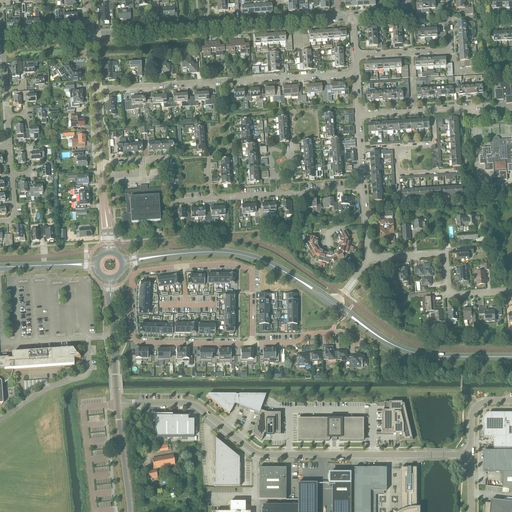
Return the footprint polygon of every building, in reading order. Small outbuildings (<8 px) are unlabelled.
[(101,22),(109,21),(108,8),(109,8),(109,3),(103,4),(103,8),(100,8),(101,22)] [(39,27),(38,12),(42,12),(42,5),(38,6),(38,10),(34,11),(35,19),(32,19),(33,28),(39,27)] [(174,12),(174,8),(162,9),(163,18),(169,17),(170,16),(171,17),(176,17),(176,12),(174,12)] [(64,13),(64,10),(55,10),(55,15),(56,15),(56,18),(59,18),(62,18),(62,17),(64,17),(65,21),(72,20),(72,23),(76,22),(76,20),(76,13),(69,14),(69,13),(64,13)] [(131,20),(130,10),(118,11),(119,20),(127,19),(127,20),(131,20)] [(434,29),(430,29),(431,38),(437,38),(437,40),(440,40),(440,33),(437,34),(437,29),(436,29),(436,25),(434,25),(434,29)] [(368,35),(377,34),(381,34),(381,31),(377,32),(377,28),(369,28),(369,26),(364,26),(364,29),(368,28),(368,35)] [(425,38),(424,30),(424,26),(421,26),(421,30),(418,30),(418,32),(415,33),(416,41),(418,41),(419,39),(420,39),(420,41),(425,41),(425,38)] [(402,39),(393,39),(394,45),(395,45),(395,48),(402,47),(402,45),(403,45),(402,45),(406,44),(406,42),(402,42),(402,39)] [(234,52),(237,51),(237,40),(229,41),(230,46),(225,46),(226,52),(227,51),(227,56),(235,55),(234,52)] [(237,40),(237,51),(240,51),(240,55),(247,54),(247,50),(249,50),(248,44),(244,45),(244,40),(237,40)] [(377,40),(369,41),(369,47),(378,47),(378,49),(382,49),(382,46),(382,44),(378,44),(377,40)] [(210,53),(213,53),(212,42),(205,43),(205,47),(201,48),(201,53),(203,53),(203,57),(210,57),(210,53)] [(212,42),(213,53),(215,53),(215,56),(222,56),(222,52),(224,52),(224,46),(219,46),(219,42),(212,42)] [(191,65),(191,56),(179,57),(179,62),(182,62),(183,68),(188,68),(189,73),(197,73),(197,64),(191,65)] [(166,66),(166,58),(158,59),(158,61),(157,61),(158,70),(164,70),(164,75),(177,74),(176,66),(166,66)] [(137,68),(138,78),(142,77),(141,61),(129,62),(130,69),(137,68)] [(25,72),(25,74),(34,73),(33,62),(29,63),(29,66),(25,67),(24,63),(21,63),(22,72),(25,72)] [(11,68),(12,77),(19,77),(19,73),(22,72),(21,63),(18,63),(14,63),(15,68),(11,68)] [(117,63),(107,63),(107,67),(105,67),(105,79),(109,79),(109,81),(116,80),(116,74),(113,74),(112,66),(117,66),(117,63)] [(67,72),(63,67),(57,71),(61,76),(65,74),(67,76),(68,76),(69,76),(71,79),(81,78),(80,71),(76,71),(75,71),(74,71),(73,68),(67,72)] [(46,75),(43,75),(43,78),(34,79),(35,87),(38,86),(39,90),(47,90),(46,86),(44,86),(44,81),(46,81),(46,75)] [(511,96),(510,81),(500,82),(500,89),(495,90),(496,101),(504,100),(504,99),(506,99),(506,104),(511,103),(511,96)] [(337,84),(338,93),(345,92),(345,96),(348,95),(348,86),(344,86),(344,83),(337,84)] [(73,98),(82,98),(82,91),(77,92),(77,91),(74,91),(74,89),(73,84),(65,85),(65,90),(69,89),(70,99),(73,98)] [(338,94),(337,84),(330,84),(331,91),(327,92),(328,101),(328,102),(332,101),(332,96),(332,95),(338,94)] [(313,86),(314,94),(322,93),(322,95),(323,95),(323,102),(328,102),(328,101),(327,96),(327,94),(324,94),(323,88),(321,89),(321,85),(313,86)] [(459,95),(465,95),(465,86),(456,87),(456,94),(459,93),(459,95)] [(290,88),(290,95),(292,95),(292,97),(299,96),(299,102),(302,101),(301,96),(301,90),(297,90),(297,87),(290,88)] [(454,94),(456,94),(456,87),(447,87),(448,96),(454,96),(454,94)] [(273,88),(265,89),(265,97),(272,97),(273,103),(280,103),(280,94),(274,95),(273,88)] [(250,95),(247,95),(247,101),(247,102),(251,101),(250,98),(256,98),(257,110),(263,110),(262,100),(259,100),(259,90),(250,90),(250,95)] [(29,91),(23,92),(24,102),(27,101),(27,102),(36,102),(35,95),(30,95),(29,91)] [(243,91),(234,91),(234,99),(242,99),(243,111),(248,111),(247,102),(247,101),(244,101),(243,91)] [(23,92),(16,92),(17,97),(14,97),(14,106),(21,106),(21,102),(24,102),(23,92)] [(201,94),(202,101),(205,101),(205,106),(215,105),(215,97),(208,97),(208,93),(201,94)] [(198,102),(202,101),(201,94),(194,94),(195,98),(190,98),(191,107),(198,106),(198,102)] [(176,103),(180,103),(180,95),(173,95),(173,99),(169,100),(170,108),(174,108),(177,107),(176,103)] [(191,107),(190,96),(187,96),(187,95),(180,95),(180,103),(184,103),(185,107),(187,107),(191,107)] [(155,104),(159,104),(159,96),(152,97),(152,101),(148,101),(149,110),(153,109),(156,109),(155,104)] [(170,108),(169,100),(166,100),(165,96),(159,96),(159,104),(163,104),(163,109),(170,108)] [(149,110),(148,101),(145,101),(144,97),(138,98),(138,109),(142,109),(142,110),(145,110),(149,110)] [(71,108),(74,108),(79,107),(79,104),(83,104),(82,98),(73,98),(70,99),(70,101),(71,108)] [(135,109),(138,109),(138,98),(131,98),(131,102),(125,103),(125,111),(135,111),(135,109)] [(107,116),(115,115),(114,103),(115,102),(115,99),(109,100),(109,103),(107,103),(107,116)] [(39,111),(37,111),(38,120),(41,120),(41,123),(46,123),(46,119),(45,119),(45,110),(48,110),(48,107),(38,108),(39,111)] [(79,121),(79,115),(71,115),(72,121),(71,121),(71,128),(84,127),(84,120),(79,121)] [(27,139),(26,130),(26,126),(16,126),(16,139),(23,139),(23,140),(27,139)] [(26,130),(27,139),(29,139),(29,135),(38,135),(38,128),(29,129),(26,130)] [(78,140),(72,140),(72,148),(85,147),(85,146),(85,145),(85,136),(78,137),(78,140)] [(499,139),(498,138),(497,137),(496,137),(495,138),(494,138),(493,139),(493,141),(493,142),(489,142),(489,141),(488,141),(489,142),(489,143),(490,144),(490,146),(490,147),(490,148),(482,148),(482,155),(479,156),(480,164),(484,164),(484,171),(493,171),(493,178),(491,178),(491,186),(500,185),(500,181),(507,180),(506,172),(511,171),(511,137),(511,138),(511,139),(499,140),(499,139)] [(27,149),(28,159),(31,159),(31,160),(40,160),(40,157),(44,157),(43,149),(39,149),(39,153),(33,153),(33,144),(27,145),(27,149)] [(25,159),(28,159),(27,149),(25,150),(21,150),(22,155),(18,155),(18,164),(25,164),(25,159)] [(379,152),(370,153),(371,159),(379,158),(379,154),(383,154),(383,155),(390,155),(393,155),(392,151),(386,151),(379,151),(379,152)] [(82,158),(82,157),(83,157),(83,152),(73,153),(73,157),(77,157),(77,159),(78,167),(87,167),(86,158),(82,158)] [(42,169),(42,178),(49,177),(49,181),(53,181),(52,165),(42,166),(42,169)] [(78,174),(68,175),(69,180),(75,180),(76,187),(81,186),(81,185),(88,185),(87,176),(78,177),(78,174)] [(31,197),(30,188),(27,188),(27,184),(20,184),(20,185),(19,185),(19,188),(20,188),(20,196),(28,195),(28,197),(31,197)] [(30,188),(31,197),(40,197),(40,193),(42,193),(42,186),(33,186),(33,187),(30,188)] [(79,199),(89,199),(89,192),(83,192),(83,188),(73,189),(74,196),(79,195),(79,199)] [(147,190),(147,188),(143,188),(140,189),(140,190),(125,191),(126,214),(122,215),(122,228),(132,227),(131,224),(161,222),(160,218),(164,217),(162,189),(147,190)] [(353,206),(352,198),(340,199),(341,204),(338,204),(338,212),(342,211),(342,206),(348,205),(348,207),(353,206)] [(89,199),(79,199),(79,202),(74,203),(75,210),(84,210),(84,206),(89,205),(89,199)] [(332,204),(332,200),(323,200),(324,209),(333,208),(333,211),(337,211),(336,203),(332,204)] [(317,205),(316,201),(307,201),(308,209),(313,208),(313,213),(321,213),(320,205),(317,205)] [(281,208),(278,208),(279,212),(282,212),(282,215),(285,214),(285,215),(292,214),(291,202),(281,203),(281,208)] [(261,210),(258,210),(259,218),(259,219),(264,219),(263,216),(266,216),(265,213),(269,213),(268,204),(261,205),(261,210)] [(275,204),(268,204),(269,213),(269,216),(275,215),(275,217),(279,216),(279,212),(278,208),(275,209),(275,204)] [(255,205),(248,206),(249,215),(255,214),(255,218),(256,218),(259,218),(258,210),(256,210),(255,205)] [(241,211),(239,211),(239,219),(240,220),(243,220),(242,218),(245,217),(245,215),(249,215),(248,206),(241,206),(241,211)] [(212,218),(218,217),(217,208),(210,209),(211,213),(208,213),(208,221),(210,221),(212,221),(212,218)] [(217,208),(218,217),(225,217),(225,220),(228,220),(228,212),(225,212),(224,208),(217,208)] [(192,219),(198,219),(198,209),(190,210),(191,214),(188,215),(188,223),(192,222),(192,219)] [(208,221),(208,213),(205,213),(204,209),(198,209),(198,219),(205,218),(205,221),(208,221)] [(175,220),(180,220),(185,219),(185,223),(188,223),(188,215),(185,215),(184,210),(177,211),(177,215),(175,215),(175,220)] [(435,210),(427,210),(428,237),(435,237),(435,210)] [(464,217),(457,217),(457,227),(464,227),(464,226),(467,226),(476,226),(476,220),(480,220),(480,216),(476,216),(466,216),(466,217),(464,217)] [(393,217),(389,217),(386,217),(386,221),(385,221),(379,221),(380,235),(394,234),(393,220),(390,221),(388,221),(387,220),(393,219),(393,217)] [(423,223),(422,221),(414,221),(414,230),(423,229),(423,228),(425,227),(424,223),(423,223)] [(410,225),(402,226),(403,240),(411,240),(410,225)] [(22,236),(21,226),(14,227),(15,239),(19,239),(19,241),(25,241),(25,235),(22,236)] [(46,226),(43,227),(43,236),(46,236),(46,241),(53,240),(53,230),(48,230),(48,227),(46,228),(46,226)] [(32,236),(33,242),(40,241),(40,236),(42,236),(41,227),(38,227),(38,228),(35,229),(35,231),(32,231),(32,236)] [(92,237),(92,235),(91,228),(79,228),(80,237),(83,237),(92,237)] [(339,246),(348,248),(349,243),(347,242),(347,240),(346,239),(348,237),(346,232),(338,237),(339,239),(339,241),(340,243),(339,246)] [(394,234),(380,235),(381,245),(384,243),(384,240),(386,238),(389,238),(391,240),(391,242),(395,244),(394,237),(398,237),(398,240),(402,239),(401,234),(394,234)] [(310,253),(318,248),(317,246),(317,244),(316,243),(317,240),(308,237),(307,243),(310,243),(309,245),(310,246),(307,248),(310,253)] [(347,254),(348,248),(339,246),(338,249),(337,249),(336,251),(334,253),(338,260),(343,258),(341,255),(343,254),(344,253),(347,254)] [(457,260),(469,260),(468,254),(473,254),(473,247),(460,248),(460,252),(456,252),(457,260)] [(323,263),(325,254),(322,253),(321,252),(319,251),(318,248),(310,253),(313,258),(316,256),(317,258),(318,258),(317,261),(323,263)] [(333,263),(338,260),(334,253),(331,254),(330,253),(328,254),(325,254),(323,263),(328,264),(329,261),(330,261),(332,260),(333,263)] [(420,282),(414,282),(415,293),(421,292),(427,292),(426,286),(431,285),(431,277),(432,277),(432,273),(434,273),(433,270),(432,270),(432,268),(430,268),(430,265),(423,265),(423,267),(414,268),(415,277),(424,276),(424,277),(422,278),(422,282),(420,282)] [(467,282),(466,271),(469,270),(469,266),(462,266),(463,270),(457,270),(458,274),(459,282),(467,282)] [(408,277),(407,268),(399,269),(400,276),(403,275),(404,282),(403,282),(403,284),(406,284),(406,287),(412,286),(411,277),(408,277)] [(477,285),(486,285),(485,272),(476,273),(477,285)] [(429,312),(433,311),(434,311),(433,302),(434,302),(434,297),(422,298),(423,312),(429,312)] [(490,322),(495,322),(495,316),(502,316),(502,307),(493,307),(493,311),(489,311),(490,322)] [(486,308),(479,308),(479,315),(485,315),(485,323),(490,322),(489,311),(487,312),(486,308)] [(472,314),(471,309),(463,309),(464,321),(472,321),(472,323),(476,323),(475,313),(472,314)] [(447,329),(450,328),(450,320),(457,320),(457,310),(449,310),(449,312),(445,312),(447,329)] [(434,311),(433,311),(433,314),(431,314),(432,322),(443,322),(442,316),(441,316),(441,311),(434,311)] [(336,361),(335,351),(333,351),(333,346),(326,347),(326,346),(322,346),(322,351),(323,360),(332,360),(332,361),(336,361)] [(310,367),(310,362),(310,354),(309,354),(309,347),(304,347),(304,350),(301,350),(301,354),(298,354),(299,355),(297,355),(297,360),(295,360),(295,364),(297,364),(298,367),(302,366),(302,365),(305,365),(305,367),(310,367)] [(323,363),(323,360),(322,351),(314,352),(314,347),(309,347),(309,354),(310,354),(310,362),(318,362),(318,363),(323,363)] [(135,356),(132,356),(132,362),(136,362),(136,361),(142,361),(142,359),(142,349),(135,349),(135,356)] [(148,349),(142,349),(142,359),(148,359),(148,362),(151,362),(151,361),(151,357),(151,356),(148,356),(148,349)] [(157,357),(154,357),(154,361),(154,363),(158,363),(158,362),(164,362),(163,360),(163,350),(163,349),(157,349),(157,357)] [(173,357),(173,363),(176,363),(176,362),(183,362),(183,349),(176,349),(176,357),(173,357)] [(189,349),(183,349),(183,362),(189,362),(189,365),(192,365),(192,357),(189,357),(189,349)] [(260,357),(260,363),(263,363),(263,362),(269,362),(269,349),(263,349),(263,356),(260,356),(260,357)] [(275,349),(269,349),(269,362),(275,362),(275,363),(279,363),(279,356),(279,353),(275,353),(275,349)] [(72,350),(13,354),(14,369),(73,365),(73,359),(80,359),(78,355),(76,355),(72,350)] [(163,350),(163,360),(170,360),(170,363),(173,363),(173,357),(170,357),(170,350),(163,350)] [(196,357),(196,363),(200,363),(206,363),(206,350),(200,350),(200,357),(196,357)] [(206,350),(206,363),(212,363),(215,363),(215,357),(212,357),(212,350),(206,350)] [(219,357),(215,357),(215,363),(219,363),(225,363),(225,350),(218,350),(219,357)] [(225,350),(225,363),(231,363),(234,364),(234,357),(231,357),(231,350),(225,350)] [(234,357),(234,364),(241,364),(241,363),(247,363),(247,350),(241,350),(241,357),(234,357)] [(247,363),(247,365),(253,365),(253,364),(257,364),(257,363),(257,357),(253,357),(253,350),(247,350),(247,363)] [(349,362),(349,356),(347,356),(347,350),(342,351),(342,350),(335,351),(336,361),(341,360),(341,362),(349,362)] [(349,356),(349,362),(350,368),(353,367),(353,369),(357,368),(357,367),(362,367),(362,365),(367,365),(367,360),(365,360),(365,355),(361,355),(361,354),(357,354),(355,354),(355,355),(349,356)] [(23,381),(24,392),(32,392),(31,385),(46,385),(46,379),(23,381)] [(239,396),(236,396),(236,395),(209,395),(208,395),(208,396),(207,396),(207,397),(208,398),(229,415),(230,415),(229,415),(231,412),(232,410),(233,408),(234,405),(239,406),(239,407),(259,415),(260,411),(265,397),(266,395),(239,395),(239,396)] [(382,411),(382,433),(394,433),(394,435),(401,435),(401,441),(412,441),(403,404),(402,405),(401,402),(384,402),(384,403),(384,411),(382,411)] [(260,411),(259,415),(252,434),(262,441),(265,433),(267,433),(267,436),(271,436),(274,436),(274,434),(281,434),(281,413),(267,413),(260,411)] [(484,430),(484,438),(494,438),(494,449),(511,448),(511,413),(511,414),(505,414),(500,414),(492,414),(490,415),(488,415),(485,418),(485,420),(484,422),(484,430)] [(154,415),(154,422),(157,437),(194,437),(194,420),(188,420),(188,417),(172,417),(172,415),(154,415)] [(363,419),(298,420),(298,442),(329,441),(329,439),(339,439),(339,441),(363,441),(363,419)] [(215,438),(215,487),(239,487),(239,458),(215,438)] [(157,453),(169,451),(168,445),(156,447),(157,453)] [(484,453),(484,462),(486,462),(486,473),(503,473),(503,488),(511,488),(511,448),(494,449),(486,449),(486,453),(484,453)] [(155,472),(155,470),(175,466),(173,457),(152,460),(154,472),(148,473),(149,480),(153,479),(153,480),(157,479),(156,472),(155,472)] [(286,500),(286,468),(259,468),(259,500),(286,500)] [(386,469),(354,469),(354,511),(416,511),(416,469),(401,469),(401,511),(400,511),(375,511),(375,495),(383,495),(383,492),(386,492),(386,469)] [(316,511),(316,484),(297,484),(297,503),(297,506),(296,511),(349,511),(350,473),(327,473),(327,482),(331,482),(331,511),(316,511)] [(511,511),(511,502),(491,500),(491,504),(484,503),(484,511),(511,511)] [(229,511),(245,511),(245,503),(230,503),(229,511)]
